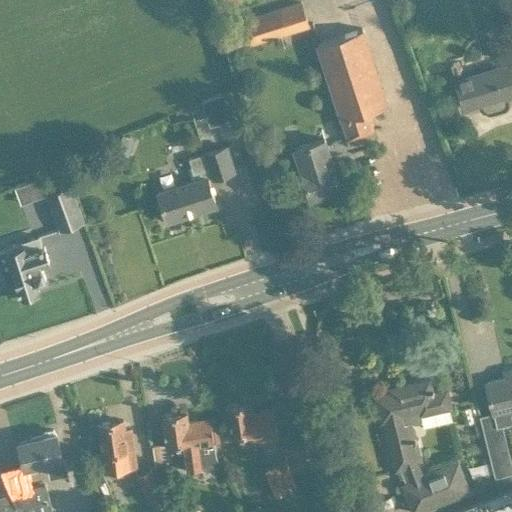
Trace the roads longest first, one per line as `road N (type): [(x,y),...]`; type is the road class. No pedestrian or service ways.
road 1 (residential): [(345,511),(267,297)]
road 2 (primary): [(261,276),(171,306),(130,330)]
road 3 (primary): [(130,330),(267,297)]
road 4 (primary): [(130,330),(0,373)]
road 5 (primary): [(511,210),(382,247)]
road 6 (primary): [(267,297),(382,247)]
road 7 (primary): [(382,247),(261,276)]
